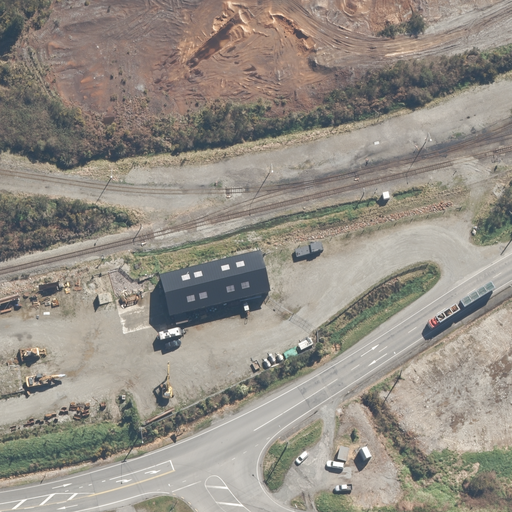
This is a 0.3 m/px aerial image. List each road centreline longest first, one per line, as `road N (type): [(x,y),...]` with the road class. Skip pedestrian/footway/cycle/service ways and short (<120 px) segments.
road 1 (primary): [(511,268),(287,410),(195,453)]
road 2 (primary): [(195,453),(111,485),(0,508)]
